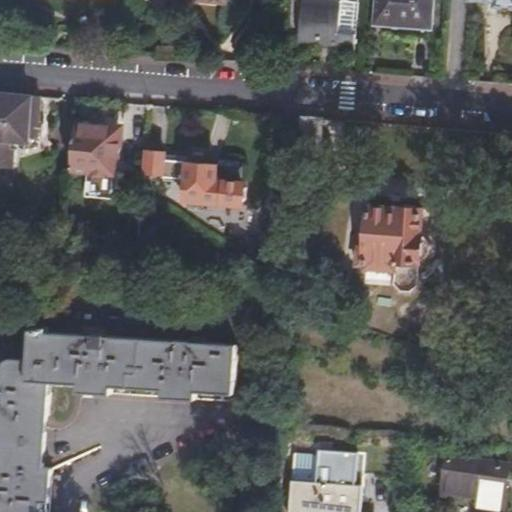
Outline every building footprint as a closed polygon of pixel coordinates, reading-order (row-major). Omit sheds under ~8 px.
[(292,0),(288,45),(300,46),(304,0),(292,0)] [(304,0),(300,46),(350,50),(351,30),(334,28),(336,0),(304,0)] [(390,23),(428,27),(429,27),(431,0),(374,0),(372,21),(390,23)] [(490,0),(478,0),(477,13),(489,15),(491,2),(490,0)] [(173,14),(174,6),(149,5),(149,12),(173,14)] [(427,34),(428,27),(390,23),(390,31),(427,34)] [(0,168),(15,170),(18,149),(12,149),(12,141),(25,142),(29,134),(30,129),(37,129),(40,94),(0,90),(0,168)] [(78,113),(75,158),(111,161),(114,116),(78,113)] [(321,118),(299,116),(296,156),(318,158),(321,118)] [(149,149),(147,171),(165,173),(164,179),(181,181),(182,175),(188,175),(185,200),(239,205),(245,201),(247,188),(242,182),(244,166),(241,166),(241,161),(219,159),(218,164),(188,161),(189,156),(165,154),(165,151),(149,149)] [(480,153),(478,183),(504,185),(506,154),(480,153)] [(89,172),(88,195),(119,196),(120,174),(89,172)] [(359,246),(357,262),(393,266),(394,256),(419,258),(419,254),(427,255),(433,249),(435,239),(429,230),(422,230),(423,210),(373,204),(368,247),(359,246)] [(251,255),(263,256),(264,244),(252,243),(251,255)] [(0,402),(0,511),(41,511),(48,441),(53,384),(232,399),(237,347),(30,333),(27,368),(3,367),(0,402)] [(291,479),(287,511),(358,511),(362,475),(395,478),(398,444),(364,442),(364,451),(317,448),(316,454),(293,452),(291,479)] [(448,456),(445,491),(479,494),(478,502),(505,505),(508,473),(511,472),(511,454),(495,453),(494,460),(448,456)]
